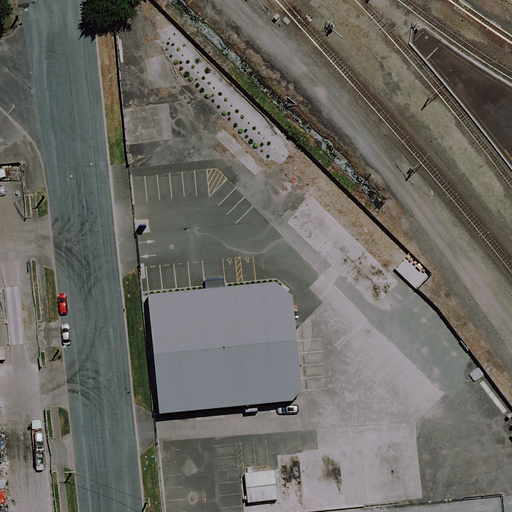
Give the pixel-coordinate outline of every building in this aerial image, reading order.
[(227,82),(194,47),(173,68),(206,102),(227,82)] [(333,203),(288,249),(452,410),(486,376),(432,322),(443,312),(333,203)] [(242,232),(206,226),(196,279),(232,285),(242,232)] [(5,264),(0,264),(0,319),(10,319),(5,264)] [(307,295),(164,304),(171,423),(314,414),(307,295)] [(0,414),(19,413),(10,319),(0,319),(0,414)] [(385,511),(383,461),(261,468),(263,511),(385,511)]
